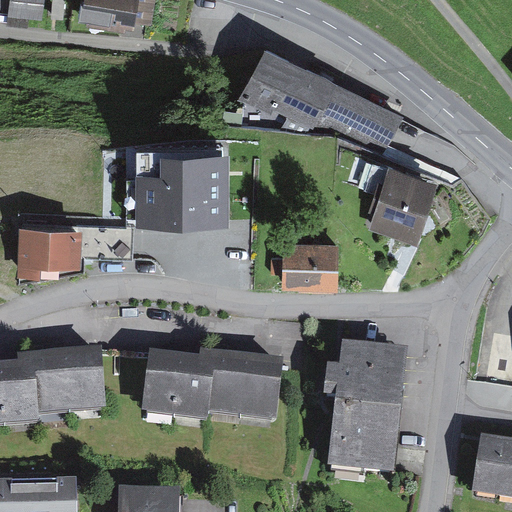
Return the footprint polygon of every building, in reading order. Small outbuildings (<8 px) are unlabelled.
[(11,0),(10,15),(40,19),(42,0),(11,0)] [(85,0),(83,14),(135,23),(138,0),(85,0)] [(398,112),(264,50),(244,92),(313,124),(316,118),(381,148),(398,112)] [(139,162),(140,227),(227,226),(226,161),(139,162)] [(435,187),(391,173),(372,229),(415,244),(435,187)] [(80,235),(21,234),(20,269),(79,271),(80,235)] [(335,250),(286,249),(285,290),(335,291),(335,250)] [(35,410),(103,405),(99,348),(19,354),(20,363),(0,364),(0,420),(36,418),(35,410)] [(152,350),(144,407),(206,416),(207,407),(214,350),(202,349),(201,356),(152,350)] [(207,407),(273,416),(281,359),(214,350),(207,407)] [(404,365),(342,359),(331,476),(393,482),(404,365)] [(511,454),(482,450),(474,501),(511,507),(511,454)] [(93,511),(93,471),(0,473),(0,511),(93,511)] [(183,511),(183,493),(129,493),(128,511),(183,511)]
